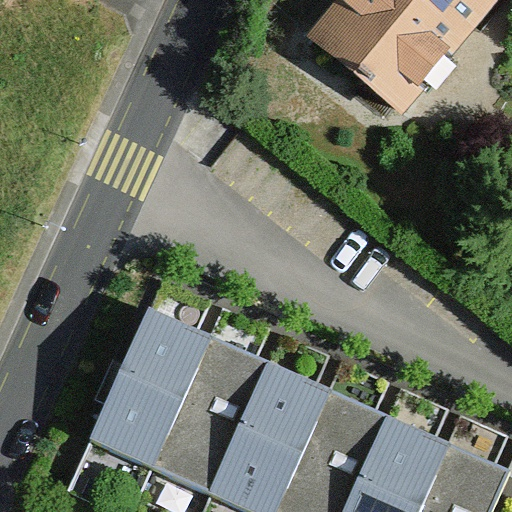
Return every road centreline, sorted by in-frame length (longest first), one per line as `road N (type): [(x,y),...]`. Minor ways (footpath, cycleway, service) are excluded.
road 1 (primary): [(203,0),(0,448)]
road 2 (unknown): [(128,165),(511,379)]
